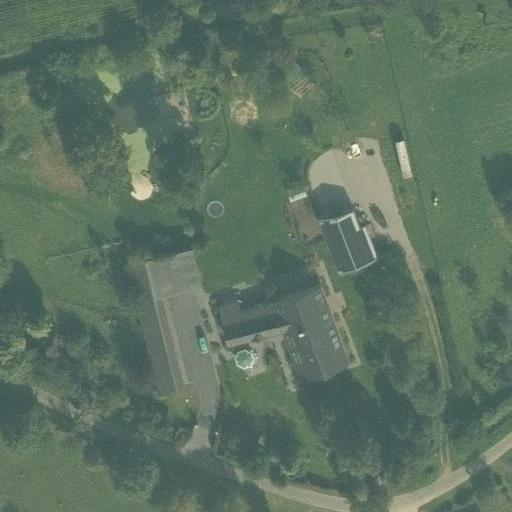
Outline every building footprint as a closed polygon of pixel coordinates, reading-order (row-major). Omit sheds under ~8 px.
[(385,296),(351,207),(316,215),(351,308),(385,296)] [(206,243),(171,251),(179,284),(214,275),(206,243)] [(171,251),(150,256),(159,289),(179,284),(171,251)] [(150,256),(126,262),(158,390),(182,383),(159,289),(150,256)] [(318,284),(260,305),(260,315),(264,332),(283,327),(289,344),(335,329),(318,284)] [(260,315),(246,319),(250,336),(264,332),(260,315)] [(335,329),(289,344),(300,375),(346,360),(335,329)]
